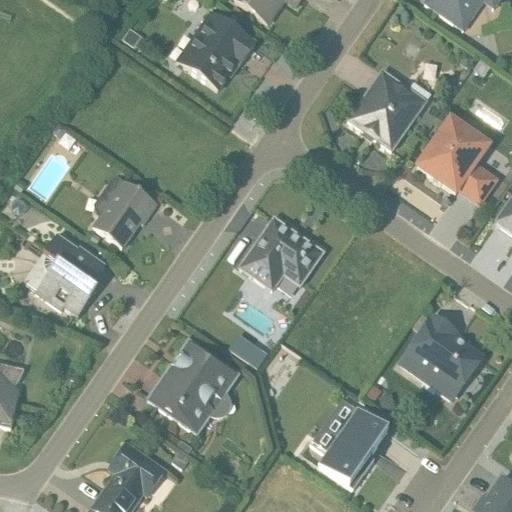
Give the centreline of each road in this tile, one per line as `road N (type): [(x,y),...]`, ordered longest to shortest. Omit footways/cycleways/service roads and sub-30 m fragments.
road 1 (residential): [(275,135),(42,469),(23,485),(0,489)]
road 2 (residential): [(275,135),(511,309)]
road 3 (residential): [(369,0),(275,135)]
road 4 (residential): [(416,502),(451,477),(511,391)]
